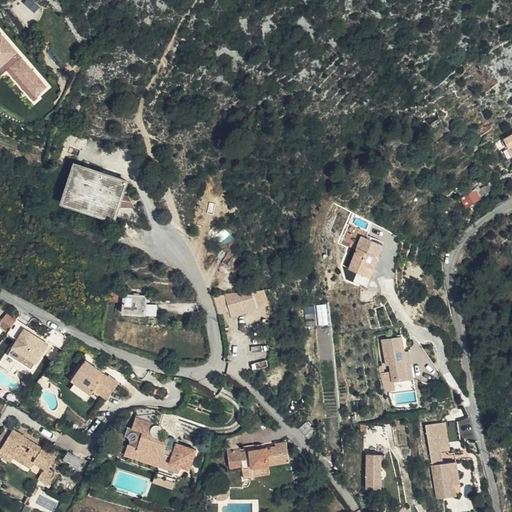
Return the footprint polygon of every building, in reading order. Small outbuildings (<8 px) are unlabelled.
[(39,98),(51,87),(0,29),(0,66),(2,69),(1,71),(5,76),(13,68),(20,76),(21,74),(23,77),(22,78),(29,86),(30,85),(32,88),(31,89),(39,98)] [(73,104),(75,105),(79,105),(81,101),(81,99),(79,97),(77,96),(74,95),(72,97),(71,99),(71,102),(73,104)] [(511,133),(505,138),(509,145),(501,150),(506,159),(511,155),(511,133)] [(118,206),(122,193),(126,181),(101,172),(102,169),(88,165),(87,168),(75,164),(63,201),(114,218),(115,214),(142,223),(143,221),(136,211),(133,206),(118,206)] [(478,185),(472,189),(477,198),(490,189),(487,184),(480,188),(478,185)] [(477,198),(472,189),(459,198),(465,207),(478,199),(477,198)] [(128,195),(122,193),(118,206),(133,206),(128,195)] [(445,209),(441,205),(433,213),(440,220),(446,215),(442,211),(445,209)] [(348,270),(363,276),(368,265),(374,267),(378,257),(382,244),(361,236),(356,249),(348,270)] [(368,265),(363,276),(369,278),(374,267),(368,265)] [(251,290),(223,293),(228,308),(230,315),(256,308),(251,290)] [(122,312),(145,314),(146,296),(124,294),(124,293),(109,291),(108,300),(123,302),(122,312)] [(228,308),(223,293),(211,295),(216,311),(228,308)] [(318,303),(318,323),(330,323),(329,303),(318,303)] [(17,319),(9,312),(3,320),(12,328),(17,319)] [(34,366),(50,342),(27,327),(11,352),(34,366)] [(400,336),(381,339),(385,366),(389,365),(391,382),(404,380),(403,373),(406,372),(403,351),(400,336)] [(403,373),(404,380),(413,379),(408,350),(403,351),(406,372),(403,373)] [(95,391),(107,400),(119,383),(109,375),(108,377),(85,361),(71,380),(75,383),(71,388),(87,399),(91,394),(92,395),(95,391)] [(137,410),(137,414),(150,422),(163,426),(167,413),(137,410)] [(150,422),(137,414),(137,416),(133,429),(142,432),(137,447),(128,444),(125,454),(158,465),(160,465),(162,459),(180,465),(190,469),(196,450),(159,438),(159,436),(162,435),(165,433),(165,431),(162,428),(163,426),(150,422)] [(456,420),(443,422),(447,442),(459,440),(456,420)] [(439,422),(424,425),(429,452),(439,451),(437,438),(441,437),(439,422)] [(443,422),(439,422),(441,437),(437,438),(439,451),(447,450),(448,450),(447,442),(443,422)] [(33,464),(44,470),(48,473),(50,469),(57,457),(14,429),(9,435),(3,431),(0,437),(0,444),(3,446),(0,450),(0,454),(11,462),(14,458),(31,468),(33,464)] [(289,463),(286,442),(275,443),(276,447),(241,452),(240,449),(227,451),(229,468),(241,466),(242,470),(252,468),(254,477),(270,474),(269,466),(289,463)] [(65,457),(83,468),(87,460),(70,449),(65,457)] [(384,454),(366,454),(366,463),(381,464),(384,464),(384,454)] [(179,471),(180,465),(162,459),(160,465),(179,471)] [(455,461),(449,462),(450,472),(453,471),(456,485),(459,484),(455,461)] [(449,462),(431,465),(436,499),(454,496),(453,485),(456,485),(453,471),(450,472),(449,462)] [(381,464),(366,463),(366,464),(362,464),(362,475),(365,475),(365,488),(380,488),(381,464)] [(160,465),(158,465),(155,476),(175,482),(179,471),(160,465)] [(48,473),(44,470),(38,479),(47,484),(54,472),(50,469),(48,473)] [(175,482),(155,476),(153,482),(173,488),(175,482)] [(240,489),(226,489),(226,500),(239,500),(240,489)]
